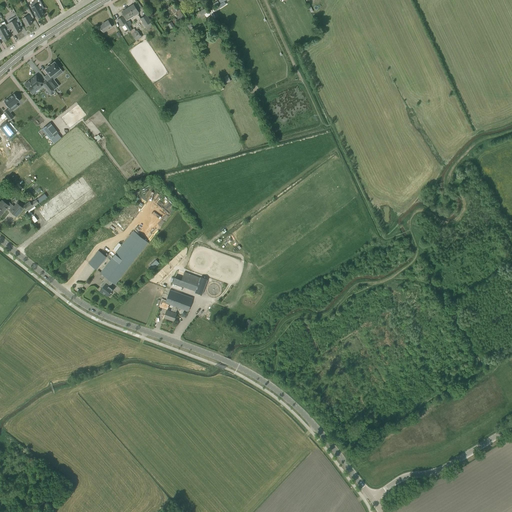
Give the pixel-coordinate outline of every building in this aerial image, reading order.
[(32,7),(35,14),(38,18),(44,15),(40,9),(43,7),(44,8),(39,0),(34,0),(33,0),(36,5),(32,7)] [(211,5),(215,11),(227,4),(225,1),(220,4),(219,1),(211,5)] [(134,16),(133,15),(138,12),(133,4),(122,12),(124,15),(117,20),(121,26),(124,24),(125,25),(129,32),(132,30),(126,21),(134,16)] [(26,10),(27,13),(25,14),(24,14),(21,15),(21,16),(27,26),(33,23),(30,17),(33,16),(29,9),(26,10)] [(140,19),(144,26),(151,22),(147,15),(140,19)] [(21,30),(18,25),(21,24),(17,16),(12,18),(13,21),(9,23),(15,34),(21,30)] [(102,24),(103,25),(99,27),(103,33),(112,27),(108,20),(102,24)] [(2,25),(3,26),(0,27),(0,34),(4,42),(10,38),(7,33),(10,31),(8,27),(5,23),(2,25)] [(142,37),(137,30),(131,34),(136,41),(142,37)] [(45,69),(49,74),(51,76),(57,72),(59,75),(60,74),(63,72),(55,62),(52,64),(51,65),(51,64),(49,66),(45,69)] [(36,75),(24,84),(31,94),(36,91),(34,88),(41,82),(36,75)] [(53,79),(52,78),(48,81),(50,85),(54,89),(58,86),(59,86),(53,79)] [(46,88),(50,93),(51,93),(55,90),(54,89),(50,85),(46,88)] [(14,94),(4,102),(9,109),(20,101),(14,94)] [(8,109),(3,113),(9,121),(14,117),(8,109)] [(44,119),(35,123),(38,129),(46,125),(44,119)] [(6,121),(0,125),(0,127),(9,139),(16,133),(6,121)] [(42,129),(50,139),(58,133),(50,123),(42,129)] [(23,206),(28,211),(47,197),(44,193),(31,203),(29,201),(23,206)] [(10,211),(16,216),(24,208),(17,203),(14,206),(9,202),(8,204),(2,200),(0,202),(0,214),(1,215),(7,208),(10,211)] [(104,295),(105,294),(106,294),(108,296),(113,290),(109,287),(113,282),(115,284),(149,243),(133,231),(100,273),(109,280),(106,285),(104,283),(101,286),(103,288),(100,292),(104,295)] [(88,263),(96,270),(106,257),(98,250),(88,263)] [(195,292),(202,295),(207,279),(200,277),(200,278),(184,272),(179,286),(195,291),(195,292)] [(164,317),(169,319),(173,320),(173,321),(176,314),(175,313),(177,307),(188,311),(193,298),(170,289),(165,301),(162,300),(160,307),(167,309),(169,304),(173,305),(170,312),(167,310),(164,317)]
